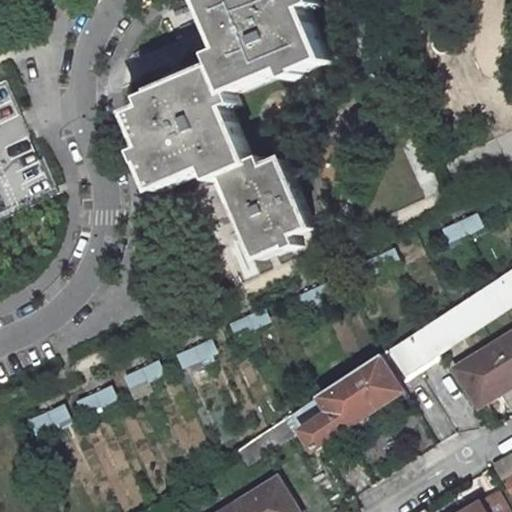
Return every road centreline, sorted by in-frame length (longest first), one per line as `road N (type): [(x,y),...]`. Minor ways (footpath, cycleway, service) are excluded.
road 1 (residential): [(0,343),(54,317),(100,251),(105,173),(85,128),(82,85),(104,8),(118,0)]
road 2 (residential): [(511,432),(381,511)]
